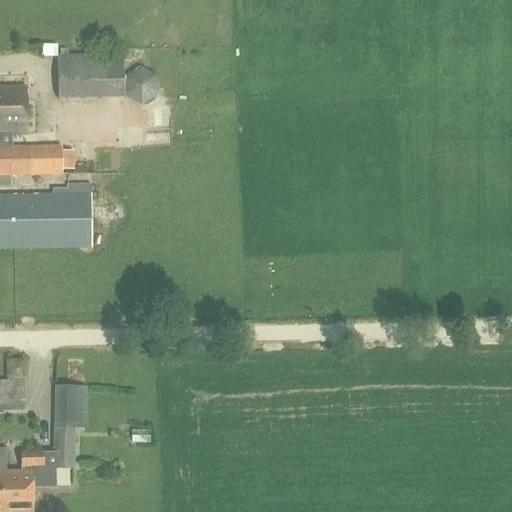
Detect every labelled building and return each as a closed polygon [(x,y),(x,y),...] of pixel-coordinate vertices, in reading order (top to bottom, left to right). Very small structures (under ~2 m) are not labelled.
[(57,56),(58,98),(124,97),(124,99),(142,107),(159,96),(158,77),(139,67),(123,76),(122,54),(57,56)] [(26,87),(1,87),(0,87),(0,133),(0,134),(1,147),(13,147),(12,134),(26,134),(26,87)] [(0,147),(0,176),(119,176),(118,138),(62,142),(62,146),(13,147),(1,147),(0,147)] [(178,139),(156,141),(156,149),(178,148),(178,139)] [(0,196),(0,248),(91,247),(90,185),(68,185),(68,195),(0,196)] [(0,381),(0,410),(25,410),(24,381),(26,381),(26,363),(5,362),(6,381),(0,381)] [(51,423),(82,424),(82,389),(52,389),(51,423)] [(76,429),(53,428),(53,469),(76,469),(76,429)] [(0,471),(0,511),(32,511),(32,467),(43,467),(43,451),(21,452),(21,471),(0,471)]
